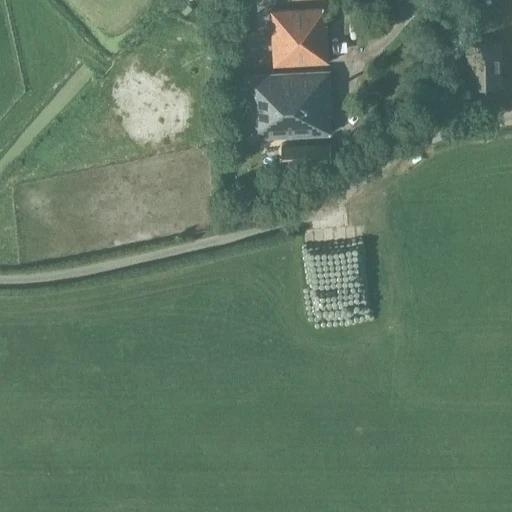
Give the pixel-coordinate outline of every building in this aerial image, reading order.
[(247,39),(244,0),(225,0),(228,40),(247,39)] [(358,0),(349,0),(350,20),(359,19),(358,0)] [(273,12),(277,67),(329,65),(327,26),(325,26),(324,10),(273,12)] [(467,60),(467,71),(470,71),(472,89),(502,89),(502,44),(466,45),(466,60),(467,60)] [(330,117),(333,117),(330,73),(247,78),(250,140),(330,136),(330,117)] [(281,146),(282,165),(331,163),(330,144),(281,146)]
